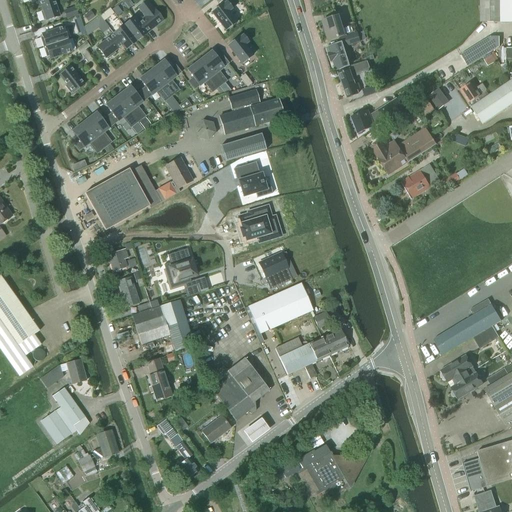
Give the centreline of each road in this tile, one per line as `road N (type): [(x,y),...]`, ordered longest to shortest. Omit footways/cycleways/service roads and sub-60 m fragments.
road 1 (unclassified): [(166,504),(194,493),(365,369),(403,352)]
road 2 (unclassified): [(166,504),(80,250)]
road 3 (tertiary): [(293,0),(371,249)]
road 4 (residential): [(229,278),(227,250),(205,236),(132,237),(80,250)]
road 5 (unclassified): [(371,249),(511,159)]
road 6 (tertiary): [(403,352),(446,511)]
road 7 (residential): [(41,131),(161,37)]
road 8 (unclassified): [(41,131),(0,0)]
road 9 (unclassified): [(80,250),(41,131)]
